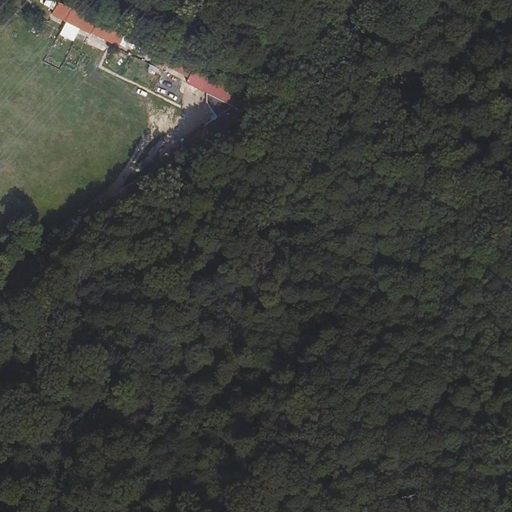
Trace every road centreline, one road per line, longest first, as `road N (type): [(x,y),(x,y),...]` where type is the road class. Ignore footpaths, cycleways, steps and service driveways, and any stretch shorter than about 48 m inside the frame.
road 1 (track): [(262,105),(106,219),(43,273),(0,325)]
road 2 (track): [(511,18),(468,34),(363,45),(262,105)]
road 3 (unclassified): [(0,283),(170,135)]
road 4 (track): [(262,105),(248,78),(196,68),(153,0)]
